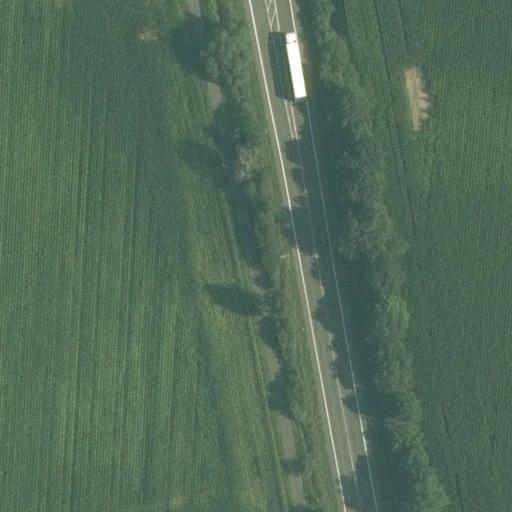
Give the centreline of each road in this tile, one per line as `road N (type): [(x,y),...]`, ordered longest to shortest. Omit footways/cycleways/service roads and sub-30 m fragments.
road 1 (unclassified): [(191,0),(302,511)]
road 2 (secondary): [(269,0),(359,511)]
